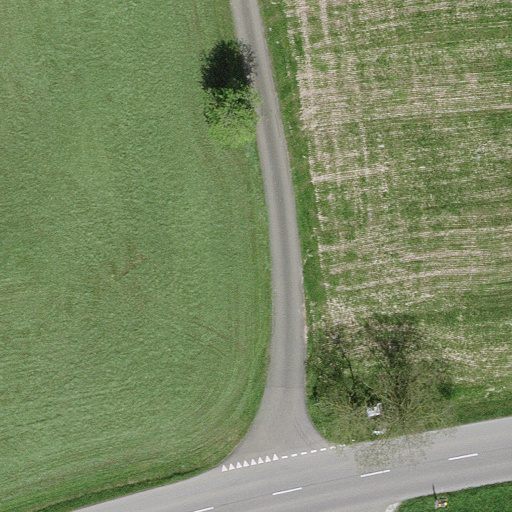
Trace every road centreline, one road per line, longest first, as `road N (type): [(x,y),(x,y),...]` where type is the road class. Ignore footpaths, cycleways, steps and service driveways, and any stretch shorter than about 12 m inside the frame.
road 1 (residential): [(240,0),(278,232),(277,498)]
road 2 (secondary): [(277,498),(511,453)]
